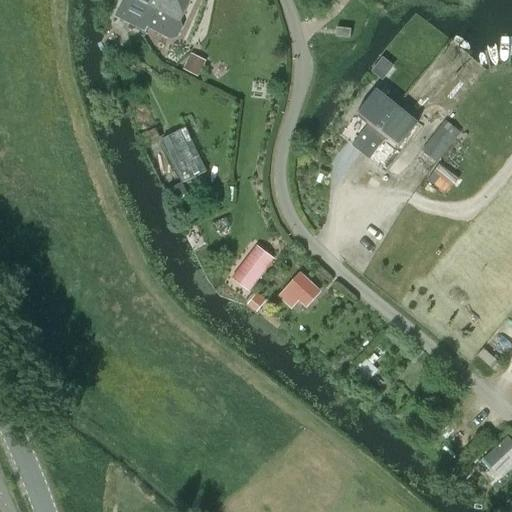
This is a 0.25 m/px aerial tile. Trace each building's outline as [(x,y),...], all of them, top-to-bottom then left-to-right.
[(128,0),(119,19),(143,32),(145,28),(146,26),(148,23),(155,10),(159,0),(128,0)] [(148,23),(146,26),(171,39),(173,38),(177,37),(181,28),(179,20),(189,0),(159,0),(155,10),(148,23)] [(335,35),(335,37),(349,38),(351,29),(336,27),(336,31),(335,35)] [(191,53),(182,69),(197,77),(206,61),(191,53)] [(382,58),(370,72),(381,81),(393,66),(382,58)] [(360,152),(395,108),(374,91),(354,115),(367,125),(352,145),(360,152)] [(395,108),(360,152),(369,158),(385,139),(397,148),(416,125),(395,108)] [(444,121),(421,151),(437,163),(459,132),(444,121)] [(163,138),(183,181),(208,169),(187,126),(163,138)] [(246,286),(254,292),(277,256),(260,246),(254,256),(250,254),(239,272),(234,269),(229,279),(244,289),(246,286)] [(298,274),(277,297),(291,310),(298,301),(306,308),(320,291),(304,277),(302,278),(298,274)] [(257,296),(250,305),(256,310),(263,301),(257,296)] [(511,440),(507,435),(482,459),(491,468),(511,447),(511,440)]
